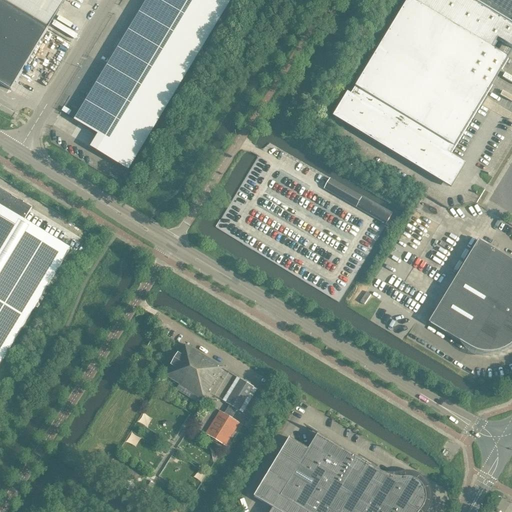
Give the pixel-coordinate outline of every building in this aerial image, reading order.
[(48,28),(1,0),(0,0),(0,82),(11,90),(23,71),(47,31),(48,28)] [(1,0),(48,28),(59,11),(65,0),(1,0)] [(147,0),(75,120),(99,135),(91,147),(119,164),(112,177),(121,183),(231,0),(147,0)] [(408,0),(351,95),(339,115),(453,185),(466,164),(450,154),(481,103),(486,96),(509,58),(492,48),(496,43),(498,39),(511,47),(511,25),(470,0),(408,0)] [(511,0),(474,0),(511,22),(511,0)] [(72,110),(64,105),(61,110),(69,115),(72,110)] [(330,179),(325,188),(334,193),(336,189),(344,194),(342,198),(350,202),(355,193),(330,179)] [(0,232),(13,212),(2,205),(0,208),(0,232)] [(23,219),(13,212),(0,232),(0,235),(10,241),(23,219)] [(34,225),(23,219),(10,241),(20,248),(34,225)] [(45,232),(34,225),(20,248),(31,254),(45,232)] [(56,238),(45,232),(31,254),(42,261),(56,238)] [(10,241),(0,235),(0,255),(1,256),(10,241)] [(429,323),(464,343),(471,348),(474,349),(476,350),(477,351),(480,352),(484,352),(487,353),(489,353),(492,353),(496,352),(499,351),(501,351),(504,350),(507,348),(510,346),(511,345),(511,344),(511,260),(479,240),(429,323)] [(10,241),(1,256),(11,262),(20,248),(10,241)] [(20,248),(11,262),(22,269),(31,254),(20,248)] [(42,261),(31,254),(22,269),(33,276),(42,261)] [(10,290),(0,283),(0,304),(1,304),(10,290)] [(21,296),(10,290),(1,304),(12,311),(21,296)] [(1,304),(0,305),(0,330),(12,311),(1,304)] [(167,374),(166,376),(167,376),(180,384),(177,389),(186,395),(200,404),(204,399),(208,391),(223,368),(188,346),(186,345),(187,345),(185,344),(185,345),(183,348),(179,355),(179,354),(172,365),(173,365),(167,374)] [(226,403),(239,411),(254,387),(241,378),(226,403)] [(226,446),(240,423),(220,411),(206,434),(226,446)] [(419,511),(421,510),(423,507),(425,504),(426,500),(427,496),(426,493),(425,489),(423,485),(420,482),(417,480),(414,478),(410,477),(406,477),(402,477),(398,477),(394,476),(390,475),(386,474),(380,471),(318,434),(314,441),(309,449),(290,438),(254,496),(266,503),(274,508),(271,511),(419,511)] [(148,492),(153,483),(148,479),(142,488),(148,492)]
